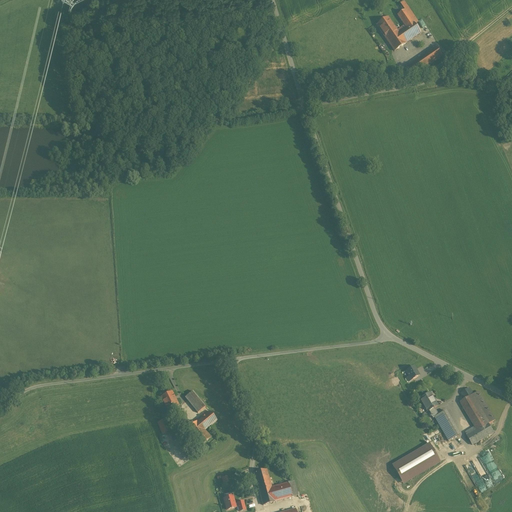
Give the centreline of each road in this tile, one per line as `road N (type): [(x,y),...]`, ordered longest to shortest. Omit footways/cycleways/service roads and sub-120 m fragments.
road 1 (unclassified): [(0,406),(38,386),(389,335)]
road 2 (unclassified): [(272,0),(377,320),(389,335)]
road 3 (track): [(305,107),(245,118),(0,116)]
road 4 (unclassified): [(389,335),(511,398)]
